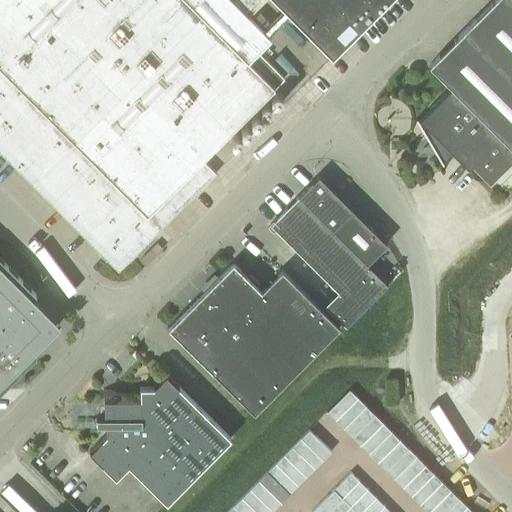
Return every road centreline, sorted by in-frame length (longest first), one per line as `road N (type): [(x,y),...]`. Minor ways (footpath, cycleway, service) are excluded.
road 1 (unclassified): [(496,484),(439,426),(429,404),(422,282),(410,240),(329,107)]
road 2 (unclassified): [(119,327),(329,107)]
road 3 (unclassified): [(119,327),(0,206)]
road 4 (unclassified): [(0,446),(119,327)]
road 5 (unclassified): [(329,107),(442,0)]
